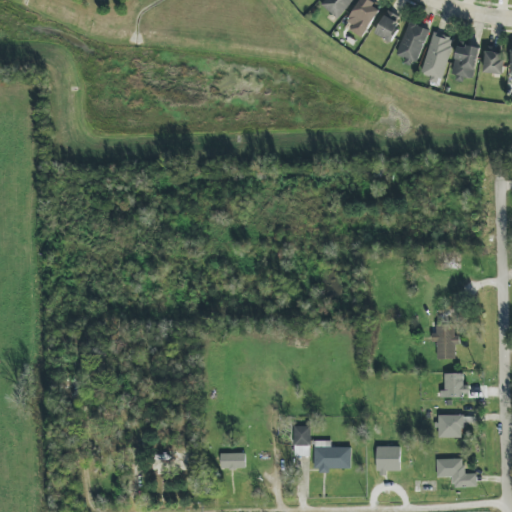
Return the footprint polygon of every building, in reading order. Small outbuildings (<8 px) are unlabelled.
[(339,19),(353,0),(326,0),(322,6),(339,19)] [(382,9),(368,0),(361,0),(345,24),(363,36),(382,9)] [(388,13),(375,33),(391,42),(403,22),(388,13)] [(397,54),(417,63),(431,31),(410,22),(397,54)] [(423,74),(431,76),(430,82),(443,84),(453,37),(432,33),(423,74)] [(452,80),(465,83),(465,78),(474,80),(480,49),(459,45),(452,80)] [(506,50),(487,49),(484,73),(503,74),(506,50)] [(456,359),(456,345),(460,345),(460,336),(455,336),(455,325),(436,325),(436,333),(432,333),(433,343),(438,343),(438,360),(456,359)] [(444,398),(462,397),(462,394),(469,394),(469,386),(464,386),(464,373),(443,374),(444,398)] [(463,438),(464,415),(439,415),(439,438),(463,438)] [(310,426),(294,427),(294,457),(311,456),(310,426)] [(352,469),(351,447),(331,448),(331,441),(314,441),(315,472),(330,472),(330,469),(352,469)] [(401,447),(377,447),(377,475),(387,475),(387,472),(401,472),(401,447)] [(221,469),(246,469),(246,454),(221,454),(221,469)] [(453,477),(453,488),(477,487),(477,474),(465,474),(464,459),(437,460),(437,478),(453,477)]
